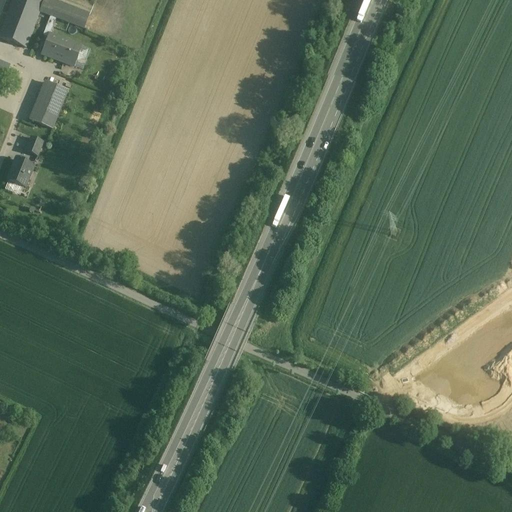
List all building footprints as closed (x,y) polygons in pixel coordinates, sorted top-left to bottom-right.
[(14,0),(0,36),(0,38),(24,48),(38,13),(43,0),(14,0)] [(47,0),(43,0),(38,13),(84,31),(89,16),(47,0)] [(80,49),(50,36),(43,56),(73,67),(80,49)] [(10,66),(0,62),(0,79),(4,81),(10,66)] [(52,130),(68,93),(45,83),(30,121),(52,130)] [(43,144),(31,139),(25,152),(37,157),(43,144)] [(25,188),(33,168),(16,161),(7,181),(25,188)]
